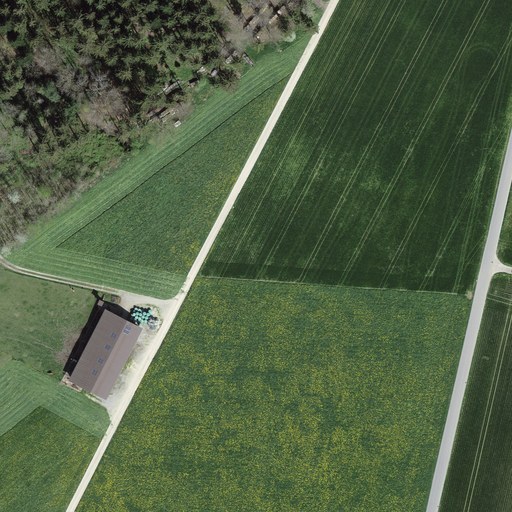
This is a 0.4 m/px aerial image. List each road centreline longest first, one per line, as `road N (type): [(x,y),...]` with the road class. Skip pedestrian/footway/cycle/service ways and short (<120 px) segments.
road 1 (track): [(65,511),(334,0)]
road 2 (unclassified): [(431,511),(511,151)]
road 3 (track): [(0,258),(27,272),(175,305)]
